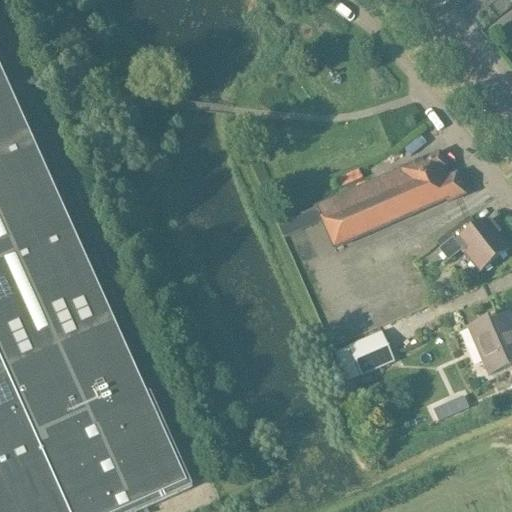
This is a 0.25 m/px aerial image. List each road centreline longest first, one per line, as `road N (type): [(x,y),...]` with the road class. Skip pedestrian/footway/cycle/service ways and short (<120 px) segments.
road 1 (residential): [(351,0),(511,197)]
road 2 (tertiary): [(511,113),(420,0)]
